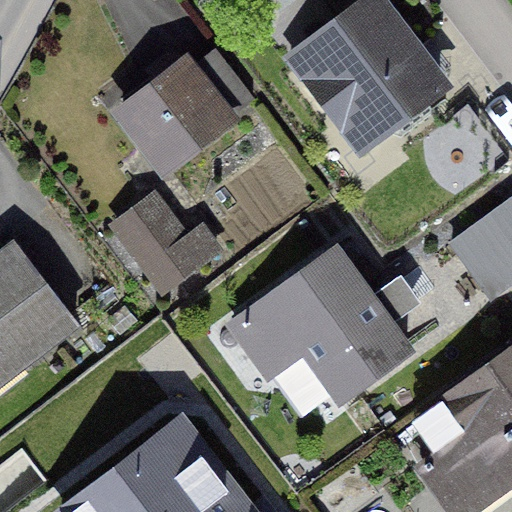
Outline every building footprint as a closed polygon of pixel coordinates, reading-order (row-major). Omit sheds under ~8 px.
[(406,38),(394,39),(364,0),(301,49),(324,79),(308,91),(331,122),(359,101),(383,132),(435,92),(410,60),(415,49),(406,38)] [(160,169),(248,101),(213,55),(187,74),(181,67),(118,115),(160,169)] [(112,227),(159,291),(212,252),(196,231),(181,243),(149,199),(112,227)] [(17,365),(71,323),(13,247),(0,256),(0,365),(11,357),(17,365)] [(379,326),(404,308),(389,287),(365,305),(355,292),(351,291),(347,292),(323,260),(283,289),(275,278),(217,321),(244,358),(281,331),(295,350),(301,346),(338,397),(399,353),(379,326)] [(511,347),(442,399),(465,431),(415,467),(431,488),(433,487),(447,507),(496,472),(506,486),(511,481),(511,347)] [(250,511),(181,419),(55,511),(250,511)]
